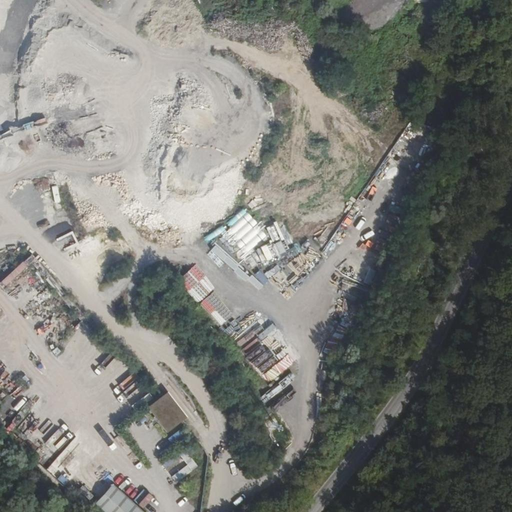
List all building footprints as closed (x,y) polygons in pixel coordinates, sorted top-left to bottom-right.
[(55,204),(59,220),(65,218),(61,203),(55,204)] [(252,241),(249,218),(238,220),(241,242),(252,241)] [(212,243),(247,282),(255,275),(220,236),(212,243)] [(0,281),(2,285),(28,269),(23,261),(0,275),(0,281)] [(179,283),(228,339),(253,317),(212,271),(199,282),(190,272),(179,283)] [(265,314),(232,340),(267,384),(300,357),(274,324),(265,314)] [(168,392),(147,406),(165,433),(186,418),(168,392)] [(270,434),(281,428),(275,417),(264,423),(270,434)] [(44,419),(32,437),(38,441),(50,423),(44,419)] [(183,447),(162,462),(176,482),(197,467),(183,447)] [(94,503),(103,511),(142,511),(112,484),(94,503)] [(131,499),(139,489),(135,485),(127,495),(131,499)] [(194,496),(187,508),(192,510),(198,498),(194,496)]
